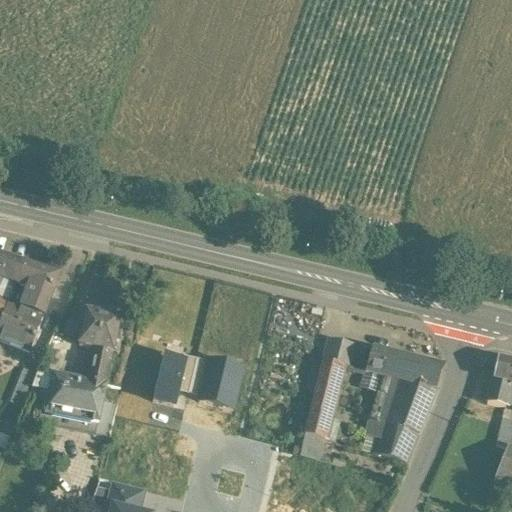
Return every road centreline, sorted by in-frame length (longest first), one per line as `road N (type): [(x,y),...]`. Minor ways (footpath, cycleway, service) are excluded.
road 1 (secondary): [(473,314),(0,201)]
road 2 (unclassified): [(405,511),(473,314)]
